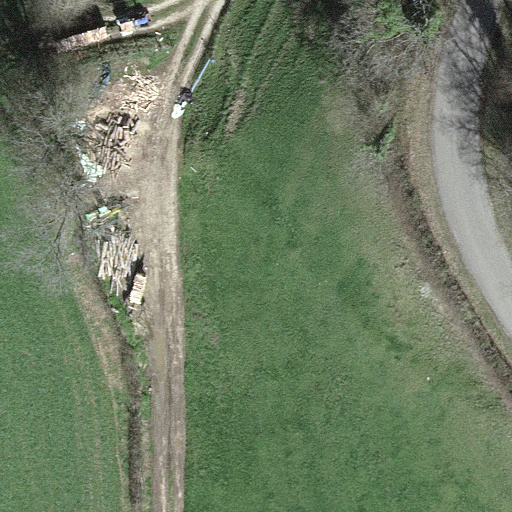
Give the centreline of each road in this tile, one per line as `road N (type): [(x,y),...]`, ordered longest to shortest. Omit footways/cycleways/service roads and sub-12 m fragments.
road 1 (track): [(163,511),(156,304),(162,200),(195,61),(222,0)]
road 2 (unclassified): [(481,0),(462,59),(455,140),(474,228),(511,306)]
